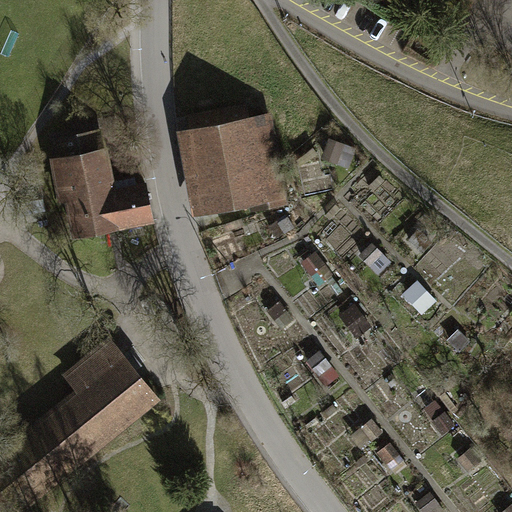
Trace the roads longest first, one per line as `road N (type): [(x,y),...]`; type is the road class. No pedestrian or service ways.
road 1 (residential): [(153,0),(161,133),(187,247),(217,332),(266,425),(332,511)]
road 2 (track): [(259,0),(341,115),(511,264)]
road 3 (residential): [(511,113),(441,88),(278,0)]
